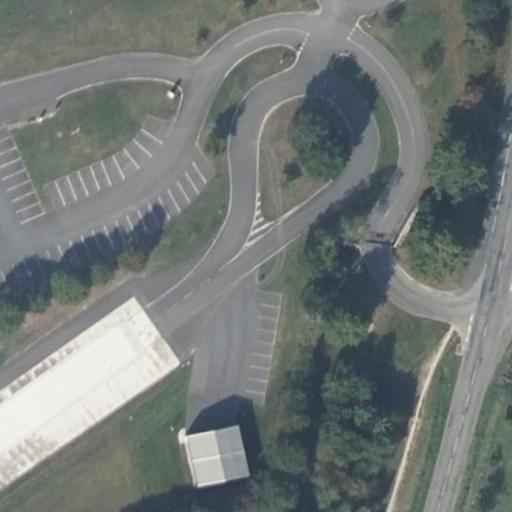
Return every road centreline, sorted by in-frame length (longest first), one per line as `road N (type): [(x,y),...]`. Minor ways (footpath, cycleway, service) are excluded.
road 1 (unclassified): [(0,431),(227,266)]
road 2 (unclassified): [(227,266),(346,186),(365,154),(363,119),(344,92),(315,82)]
road 3 (unclassified): [(315,82),(279,86),(251,110),(227,266)]
road 4 (tertiary): [(442,511),(495,301)]
road 5 (unclassified): [(0,103),(92,74),(158,69),(210,77)]
